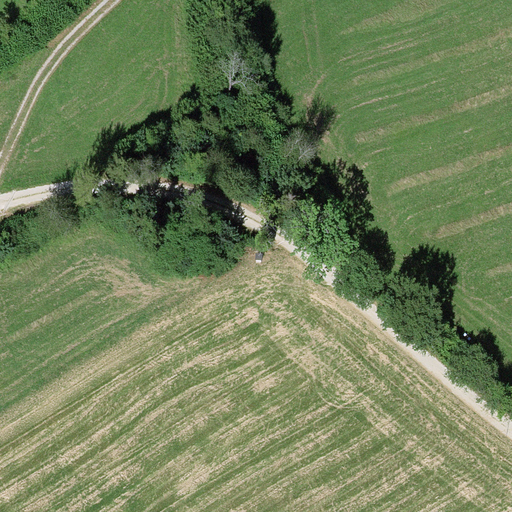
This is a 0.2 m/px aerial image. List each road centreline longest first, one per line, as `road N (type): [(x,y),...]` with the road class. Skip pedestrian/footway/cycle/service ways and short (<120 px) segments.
road 1 (track): [(511,432),(292,246),(238,213),(134,184),(69,187),(0,203)]
road 2 (track): [(0,166),(50,65),(113,0)]
